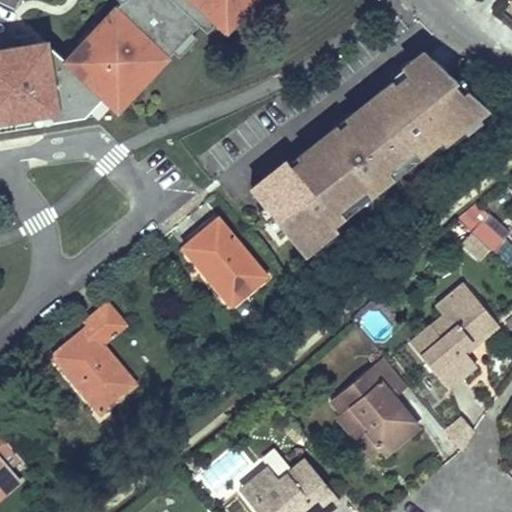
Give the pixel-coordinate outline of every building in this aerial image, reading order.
[(65,57),(63,59),(102,96),(116,109),(131,93),(127,89),(145,70),(149,75),(172,51),(189,33),(197,24),(204,31),(214,21),(223,30),(238,14),(234,9),(242,0),(120,0),(120,1),(97,24),(101,28),(82,47),(78,44),(65,57)] [(94,21),(75,41),(78,44),(82,47),(101,28),(97,24),(94,21)] [(189,33),(172,51),(177,56),(195,38),(189,33)] [(65,57),(48,42),(47,34),(4,40),(0,38),(0,126),(85,113),(102,96),(63,59),(65,57)] [(422,49),(399,67),(405,74),(409,70),(412,67),(417,65),(421,62),(424,60),(428,59),(431,57),(422,49)] [(286,160),(250,189),(260,205),(261,203),(269,213),(268,214),(294,248),(328,223),(325,218),(336,209),(332,202),(358,182),(362,188),(386,170),(382,164),(409,144),(413,149),(436,133),(440,137),(483,105),(463,87),(461,88),(452,80),(454,78),(431,57),(428,59),(424,60),(421,62),(417,65),(412,67),(409,70),(405,74),(405,77),(405,80),(406,83),(398,90),(390,80),(350,111),(349,115),(349,119),(348,123),(349,126),(342,131),(336,124),(301,152),(300,156),(300,161),(301,164),(294,170),(286,160)] [(145,70),(127,89),(131,93),(135,96),(153,78),(149,75),(145,70)] [(485,224),(491,217),(475,202),(457,218),(471,231),(490,249),(493,252),(504,242),(500,238),(485,224)] [(218,217),(184,245),(232,303),(267,274),(218,217)] [(500,238),(506,231),(491,217),(485,224),(500,238)] [(471,231),(461,242),(480,260),(490,249),(471,231)] [(442,314),(409,341),(447,387),(476,364),(466,351),(463,348),(471,341),(474,344),(498,324),(463,282),(435,305),(442,314)] [(108,303),(96,312),(113,333),(125,323),(108,303)] [(89,326),(53,355),(102,411),(137,382),(102,342),(113,333),(96,312),(85,321),(89,326)] [(466,351),(474,344),(471,341),(463,348),(466,351)] [(382,356),(330,400),(342,413),(353,427),(362,419),(369,427),(366,430),(380,447),(385,453),(418,426),(394,397),(407,386),(382,356)] [(342,413),(338,417),(370,455),(380,447),(366,430),(369,427),(362,419),(353,427),(342,413)] [(290,417),(281,424),(292,437),(301,430),(290,417)] [(292,437),(295,441),(304,433),(301,430),(292,437)] [(21,458),(0,431),(0,497),(20,480),(9,467),(21,458)] [(268,465),(248,482),(259,495),(250,502),(258,511),(300,511),(303,510),(304,511),(325,511),(340,500),(304,457),(279,478),(268,465)] [(248,482),(239,489),(250,502),(259,495),(248,482)]
